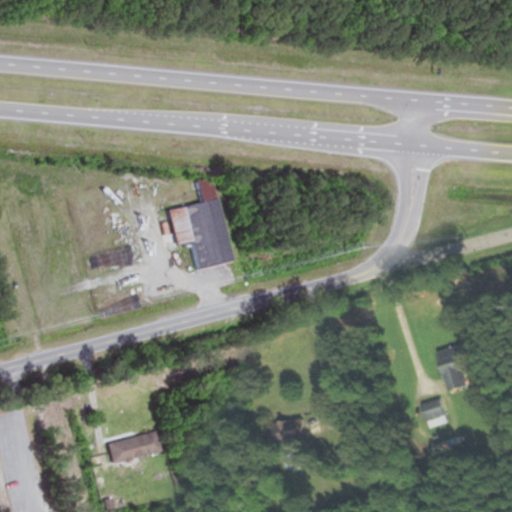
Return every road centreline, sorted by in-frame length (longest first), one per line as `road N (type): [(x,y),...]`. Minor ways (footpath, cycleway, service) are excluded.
road 1 (residential): [(0,372),(384,261),(406,220),(411,99)]
road 2 (motorway): [(0,110),(412,146)]
road 3 (motorway): [(411,99),(0,64)]
